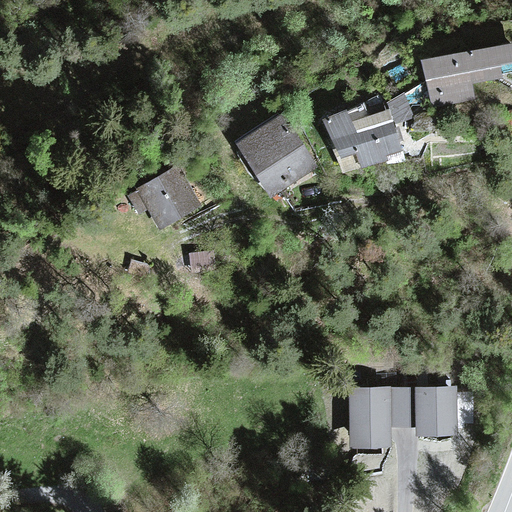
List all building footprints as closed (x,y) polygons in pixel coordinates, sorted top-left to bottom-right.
[(511,42),(419,60),(428,109),(511,93),(511,42)] [(405,91),(324,118),(343,176),(408,155),(398,127),(415,122),(405,91)] [(284,115),(236,145),(270,198),(317,168),(284,115)] [(178,165),(134,190),(157,231),(201,206),(178,165)] [(452,438),(452,382),(347,383),(347,445),(390,445),(390,424),(412,424),(412,438),(452,438)]
